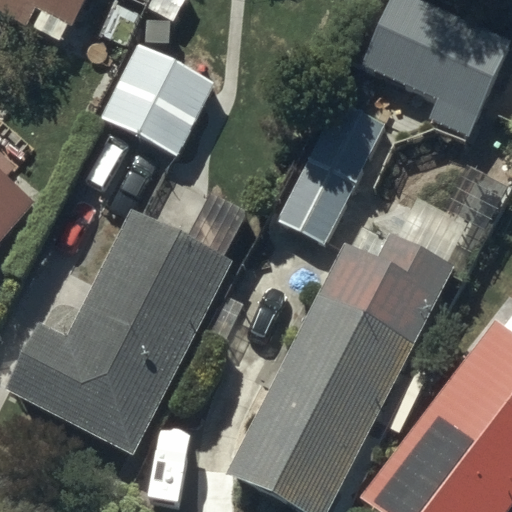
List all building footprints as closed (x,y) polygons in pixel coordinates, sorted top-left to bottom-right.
[(0,0),(0,18),(29,33),(37,17),(75,35),(92,0),(0,0)] [(153,0),(131,0),(149,9),(153,0)] [(191,1),(188,0),(159,0),(151,14),(175,28),(191,1)] [(511,53),(399,2),(365,77),(440,111),(432,129),(470,146),(511,53)] [(141,23),(117,10),(102,40),(125,52),(141,23)] [(172,29),(149,28),(148,50),(171,51),(172,29)] [(217,93),(141,55),(105,126),(180,164),(217,93)] [(385,135),(337,111),(279,229),(328,252),(385,135)] [(0,265),(49,214),(0,168),(0,265)] [(234,274),(135,223),(71,348),(47,336),(13,402),(137,465),(234,274)] [(380,272),(346,255),(227,486),(278,511),(335,511),(456,281),(392,248),(380,272)] [(511,511),(511,342),(499,333),(367,508),(372,511),(511,511)]
